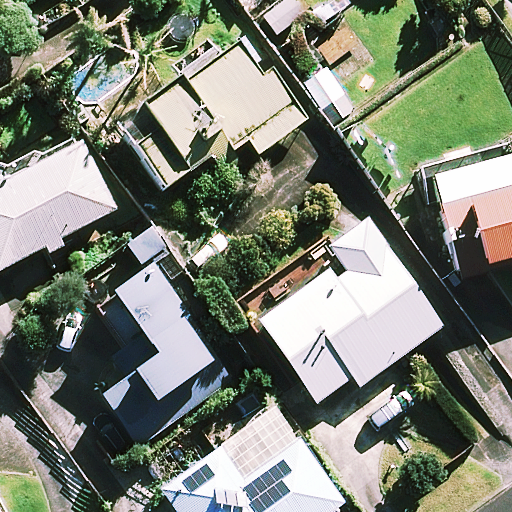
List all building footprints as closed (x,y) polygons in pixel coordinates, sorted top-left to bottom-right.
[(305,117),(233,7),(212,21),(225,42),(113,116),(159,185),(242,130),(255,150),(305,117)] [(0,263),(112,207),(77,137),(0,176),(0,263)] [(427,164),(457,277),(482,270),(479,257),(511,248),(511,156),(508,142),(427,164)] [(438,322),(360,219),(286,276),(292,284),(250,316),(314,400),(349,373),(357,384),(438,322)] [(211,352),(148,257),(107,284),(118,299),(99,311),(122,345),(108,353),(122,374),(99,390),(133,441),(157,425),(140,399),(211,352)] [(320,511),(338,499),(268,401),(155,482),(176,511),(320,511)]
